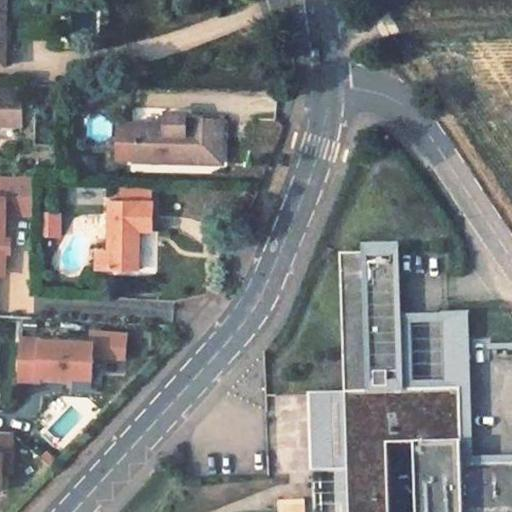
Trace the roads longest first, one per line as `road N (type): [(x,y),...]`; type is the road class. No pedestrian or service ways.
road 1 (residential): [(77,511),(255,301),(306,187),(329,84)]
road 2 (unclassified): [(511,259),(415,114),(389,96),(329,84)]
road 3 (track): [(351,87),(402,19),(511,20)]
